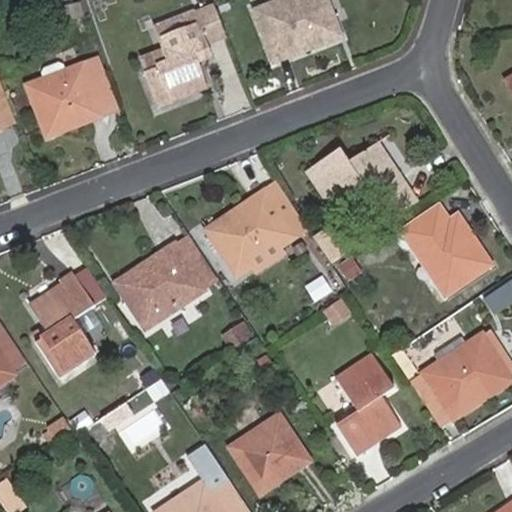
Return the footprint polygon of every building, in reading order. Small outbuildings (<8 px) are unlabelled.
[(275,63),(341,36),(327,0),(297,0),(274,9),(271,4),(255,10),(275,63)] [(279,0),(271,4),(274,9),(297,0),(279,0)] [(52,24),(71,19),(68,5),(49,10),(52,24)] [(222,33),(225,32),(215,6),(212,7),(222,33)] [(206,40),(222,33),(212,7),(196,14),(206,40)] [(206,40),(196,14),(195,10),(154,26),(163,47),(170,64),(146,73),(158,107),(208,88),(195,54),(209,48),(206,40)] [(163,47),(139,57),(146,73),(170,64),(163,47)] [(103,116),(118,110),(99,59),(84,64),(103,116)] [(48,137),(103,116),(84,64),(65,71),(67,77),(48,84),(46,79),(28,85),(48,137)] [(0,130),(4,129),(0,118),(0,110),(9,107),(0,85),(0,130)] [(0,118),(4,129),(15,125),(9,107),(0,110),(0,118)] [(388,221),(418,201),(379,141),(349,161),(341,149),(307,172),(330,208),(365,186),(388,221)] [(279,248),(308,229),(278,183),(206,230),(211,238),(204,243),(212,254),(220,249),(237,276),(252,267),(249,262),(276,243),(279,248)] [(402,231),(412,246),(449,222),(438,206),(402,231)] [(446,296),(492,265),(458,215),(449,222),(412,246),(424,262),(428,258),(441,277),(436,281),(446,296)] [(335,269),(352,258),(335,233),(318,244),(335,269)] [(220,282),(189,235),(176,243),(207,290),(220,282)] [(191,300),(207,290),(176,243),(115,283),(147,330),(163,319),(159,313),(187,294),(191,300)] [(252,267),(257,275),(284,257),(279,248),(276,243),(249,262),(252,267)] [(346,281),(358,273),(353,265),(341,273),(346,281)] [(59,378),(94,354),(73,320),(94,306),(74,275),(30,304),(46,328),(50,335),(36,345),(59,378)] [(319,300),(331,292),(321,278),(309,287),(319,300)] [(511,284),(493,296),(502,312),(511,305),(511,284)] [(0,355),(12,374),(27,364),(0,322),(0,355)] [(46,328),(32,338),(36,345),(50,335),(46,328)] [(439,361),(409,381),(426,407),(439,398),(453,418),(511,380),(511,378),(497,355),(503,350),(489,329),(468,343),(471,348),(442,367),(439,361)] [(462,335),(434,354),(439,361),(442,367),(471,348),(468,343),(462,335)] [(408,373),(417,367),(406,349),(397,355),(408,373)] [(511,378),(511,362),(503,350),(497,355),(511,378)] [(402,427),(382,397),(395,388),(372,353),(335,377),(357,412),(338,425),(357,456),(402,427)] [(0,382),(12,374),(0,355),(0,382)] [(439,427),(453,418),(439,398),(426,407),(439,427)] [(72,422),(90,420),(88,408),(71,410),(72,422)] [(260,493),(311,460),(280,413),(263,425),(267,429),(249,441),(246,436),(230,447),(260,493)] [(57,440),(73,429),(66,419),(50,431),(57,440)] [(251,511),(223,468),(190,490),(193,494),(174,507),(171,502),(155,511),(251,511)]
